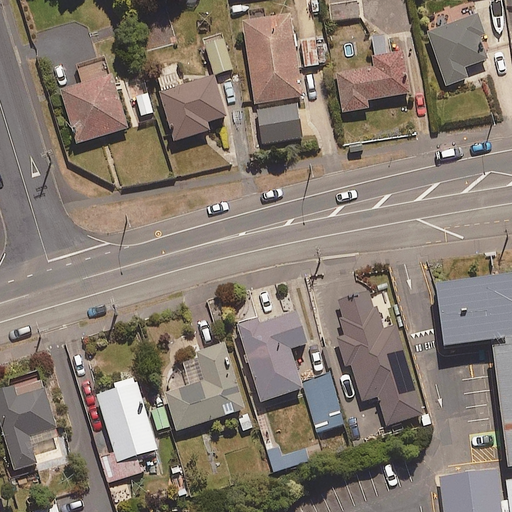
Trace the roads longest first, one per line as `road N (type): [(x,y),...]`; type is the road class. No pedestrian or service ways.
road 1 (secondary): [(54,287),(228,237),(511,184)]
road 2 (residential): [(54,287),(0,105)]
